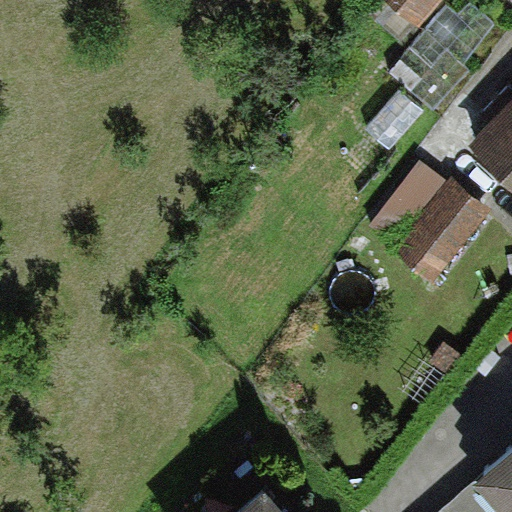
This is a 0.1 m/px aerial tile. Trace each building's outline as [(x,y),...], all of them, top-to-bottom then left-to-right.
[(405,0),(357,0),(386,23),(405,0)] [(414,97),(390,74),(349,116),(373,139),(414,97)] [(511,79),(503,90),(498,86),(458,134),(511,178),(511,79)] [(472,206),(419,167),(375,225),(428,265),(472,206)] [(511,511),(511,451),(479,481),(474,476),(433,511),(511,511)] [(282,511),(266,494),(246,511),(282,511)]
